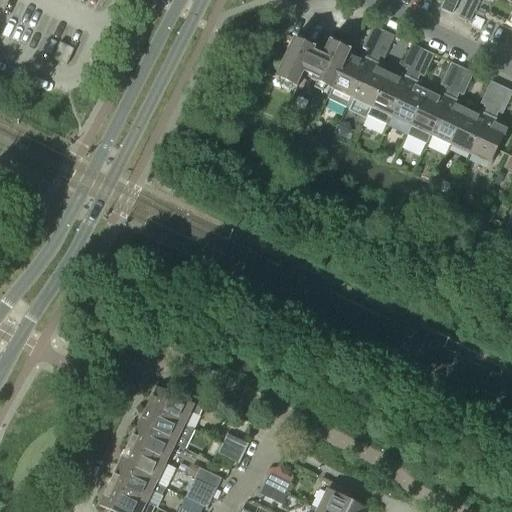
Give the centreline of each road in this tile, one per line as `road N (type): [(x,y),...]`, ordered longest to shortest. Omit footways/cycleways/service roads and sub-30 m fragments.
road 1 (tertiary): [(0,373),(81,236),(198,0)]
road 2 (tertiary): [(182,0),(53,242),(0,310)]
road 3 (residential): [(511,66),(364,0)]
road 4 (residential): [(80,511),(144,380)]
